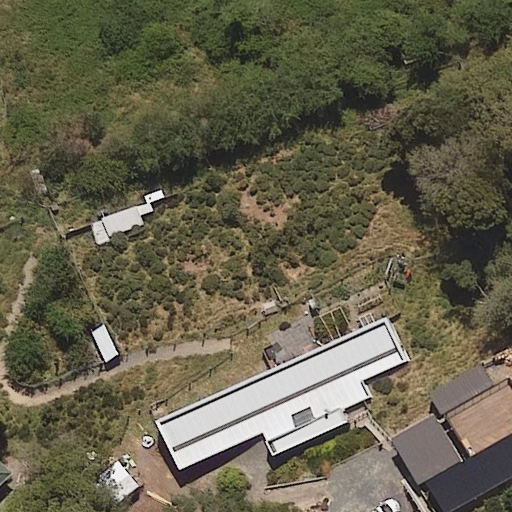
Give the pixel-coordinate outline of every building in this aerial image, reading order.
[(151,212),(147,202),(94,228),(102,245),(143,225),(140,217),(151,212)] [(406,362),(389,324),(161,426),(181,470),(265,432),(275,455),(348,423),(342,409),(369,397),(362,381),(406,362)] [(511,389),(447,417),(461,451),(511,429),(511,389)] [(462,466),(437,416),(393,439),(419,489),(462,466)] [(0,485),(10,475),(0,464),(0,485)]
